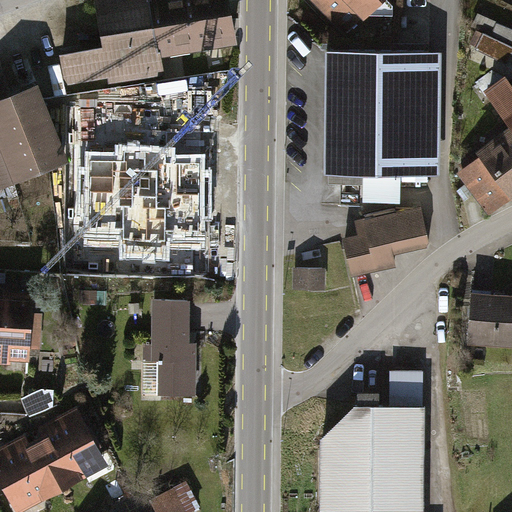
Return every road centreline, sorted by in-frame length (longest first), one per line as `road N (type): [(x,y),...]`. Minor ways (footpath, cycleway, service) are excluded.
road 1 (secondary): [(256,395),(260,0)]
road 2 (residential): [(256,395),(315,380),(452,252),(511,219)]
